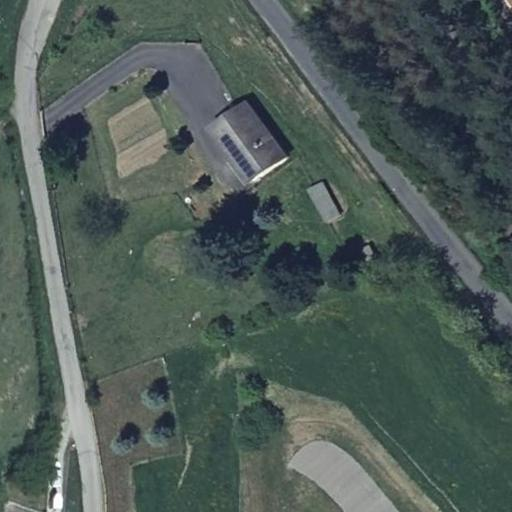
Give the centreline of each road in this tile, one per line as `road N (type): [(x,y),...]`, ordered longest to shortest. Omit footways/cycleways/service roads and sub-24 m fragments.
road 1 (residential): [(96,511),(26,96),(44,0)]
road 2 (secondary): [(264,0),(511,315)]
